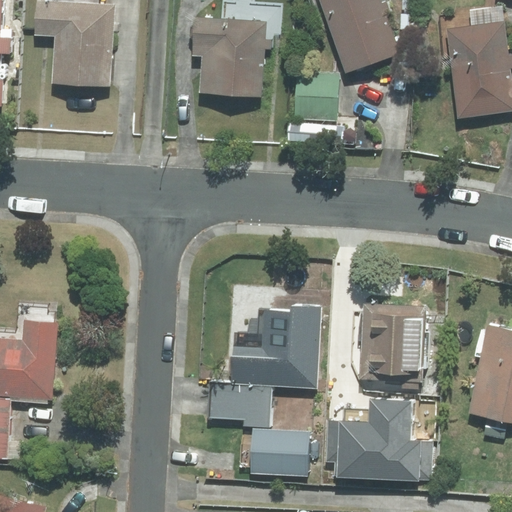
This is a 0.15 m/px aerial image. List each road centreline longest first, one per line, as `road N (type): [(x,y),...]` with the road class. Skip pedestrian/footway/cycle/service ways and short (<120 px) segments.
road 1 (residential): [(162,191),(400,206),(511,222)]
road 2 (residential): [(146,511),(162,191)]
road 3 (residential): [(0,181),(162,191)]
